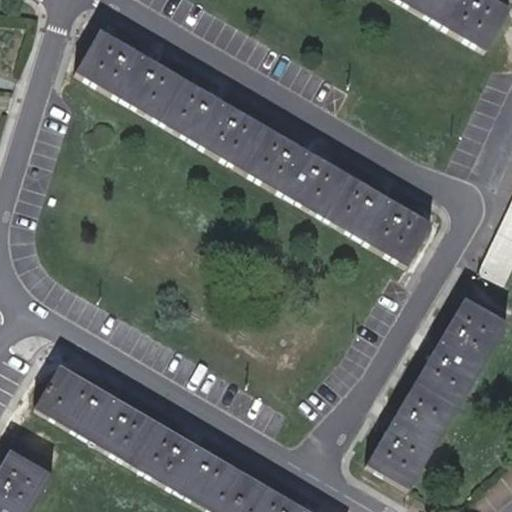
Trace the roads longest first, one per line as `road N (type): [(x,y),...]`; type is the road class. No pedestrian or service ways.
road 1 (residential): [(104,0),(454,193),(466,212),(463,234),(308,478)]
road 2 (residential): [(0,284),(36,320),(308,478)]
road 3 (residential): [(0,245),(66,0)]
